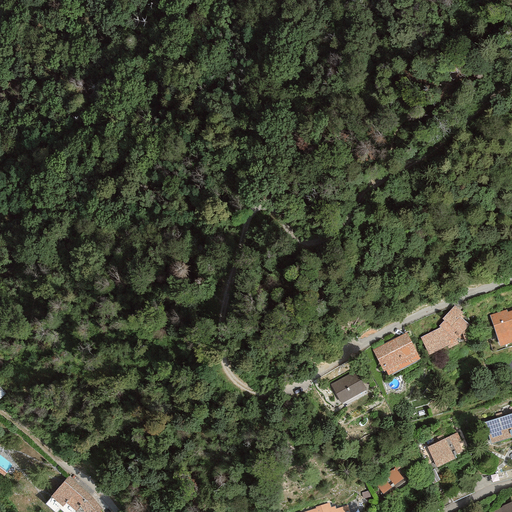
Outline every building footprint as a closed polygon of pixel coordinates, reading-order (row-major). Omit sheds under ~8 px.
[(465,315),(454,305),(442,319),(443,321),(438,326),(440,328),(419,337),(428,356),(446,346),(448,349),(458,345),(455,340),(462,333),(469,325),(461,319),(465,315)] [(511,310),(507,312),(506,309),(489,315),(499,346),(511,342),(511,310)] [(474,338),(469,325),(462,333),(465,342),(474,338)] [(383,372),(385,371),(387,375),(420,359),(406,332),(372,350),(383,372)] [(355,371),(330,384),(341,404),(366,390),(355,371)] [(511,433),(511,413),(484,423),(490,444),(511,438),(510,434),(511,433)] [(457,433),(427,447),(436,467),(455,458),(454,455),(462,452),(457,443),(461,441),(457,433)] [(398,462),(372,481),(382,494),(403,479),(397,471),(402,467),(398,462)] [(68,477),(50,497),(62,507),(65,503),(76,511),(80,507),(83,511),(98,511),(100,511),(102,509),(90,496),(68,477)] [(511,511),(511,501),(501,506),(502,507),(491,511),(511,511)] [(315,508),(303,511),(349,511),(347,505),(335,509),(334,506),(330,507),(329,503),(315,507),(315,508)]
